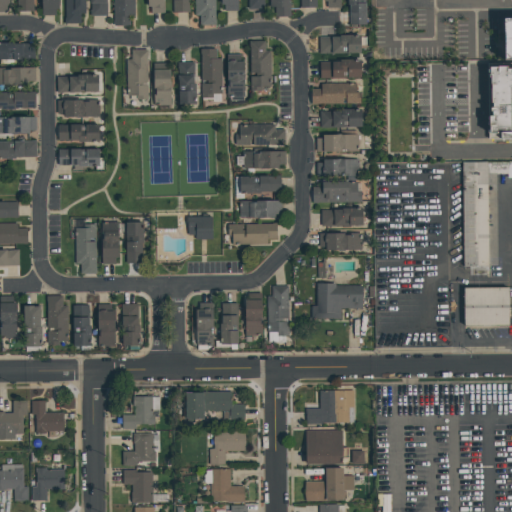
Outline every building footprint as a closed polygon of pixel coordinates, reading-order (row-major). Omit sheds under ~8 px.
[(0,0),(7,0),(8,9),(6,9),(6,13),(0,13),(0,0)] [(15,0),(31,0),(32,12),(16,12),(15,0)] [(41,0),(57,0),(57,16),(41,16),(41,0)] [(63,0),(84,0),(85,14),(80,14),(80,25),(64,25),(63,0)] [(89,0),(105,0),(105,16),(90,16),(89,0)] [(132,0),(133,16),(127,16),(128,26),(112,27),(112,0),(132,0)] [(146,0),(163,0),(163,14),(149,14),(149,9),(147,9),(146,0)] [(187,0),(188,13),(172,13),(171,0),(187,0)] [(214,0),(215,26),(198,26),(198,16),(194,16),(194,0),(214,0)] [(236,0),(237,12),(223,12),(223,6),(220,6),(219,0),(236,0)] [(263,0),(263,10),(247,10),(247,0),(263,0)] [(289,0),(289,17),(274,18),(273,7),(269,7),(269,0),(289,0)] [(314,0),(315,9),(299,9),(299,0),(314,0)] [(322,0),(339,0),(339,8),(326,8),(326,3),(322,3),(322,0)] [(346,0),(364,0),(364,25),(348,25),(348,7),(346,7),(346,0)] [(511,61),(501,62),(500,23),(511,22),(511,61)] [(317,38),(359,37),(359,55),(318,55),(317,38)] [(249,74),(248,42),(264,42),(264,52),(269,52),(270,88),(261,88),(261,91),(250,91),(249,77),(256,77),(256,74),(249,74)] [(22,59),(22,61),(0,61),(0,45),(32,45),(32,59),(22,59)] [(199,50),(216,50),(216,60),(220,60),(221,95),(211,95),(211,99),(200,99),(200,85),(207,85),(207,81),(200,81),(199,50)] [(125,60),(130,60),(130,51),(145,51),(146,101),(135,101),(135,97),(125,97),(125,60)] [(225,55),(240,55),(240,64),(243,64),(244,97),(227,97),(226,87),(227,87),(227,82),(225,82),(225,55)] [(317,63),(359,62),(359,79),(317,79),(317,63)] [(175,63),(191,63),(191,85),(193,85),(193,100),(191,100),(191,108),(176,108),(176,93),(182,93),(182,88),(175,88),(175,63)] [(165,64),(165,70),(168,70),(169,108),(153,108),(152,64),(165,64)] [(27,86),(0,86),(0,69),(34,69),(34,83),(27,83),(27,86)] [(486,72),(494,72),(494,71),(503,71),(503,74),(508,74),(508,71),(511,71),(511,145),(497,145),(497,140),(486,141),(486,130),(485,130),(485,121),(490,121),(489,117),(489,116),(487,116),(487,112),(489,112),(489,108),(487,108),(487,79),(486,79),(486,72)] [(54,78),(75,78),(75,76),(95,75),(96,95),(82,95),(82,94),(77,94),(77,95),(66,95),(66,92),(54,92),(54,78)] [(354,84),(355,94),(359,94),(359,104),(345,105),(345,99),(341,99),(341,105),(310,105),(310,90),(319,90),(319,85),(354,84)] [(0,112),(0,94),(34,94),(34,109),(22,109),(22,110),(14,110),(14,112),(0,112)] [(55,102),(96,101),(96,107),(98,107),(98,118),(62,119),(62,115),(56,115),(55,102)] [(318,113),(360,112),(360,129),(318,129),(318,113)] [(0,118),(35,118),(35,134),(28,134),(28,136),(0,136),(0,118)] [(238,126),(273,125),(273,130),(284,130),(284,146),(252,146),(252,139),(248,139),(248,147),(234,147),(234,135),(238,135),(238,126)] [(56,126),(96,126),(97,144),(75,144),(75,143),(56,143),(56,126)] [(321,137),(357,136),(357,152),(315,153),(315,140),(321,139),(321,137)] [(34,159),(14,160),(14,162),(0,162),(0,143),(34,143),(34,159)] [(56,151),(97,150),(97,168),(76,168),(76,166),(56,167),(56,151)] [(242,152),(284,151),(284,167),(277,167),(277,169),(242,170),(242,152)] [(315,163),(322,163),(321,161),(356,160),(356,178),(321,179),(321,177),(315,178),(315,163)] [(238,177),(278,176),(279,192),(267,193),(267,195),(238,195),(238,177)] [(356,182),(356,191),(360,191),(360,202),(311,204),(310,188),(320,188),(320,183),(356,182)] [(0,218),(0,201),(17,201),(17,218),(0,218)] [(488,266),(487,201),(474,201),(474,220),(463,220),(464,267),(488,266)] [(239,202),(279,202),(280,216),(273,216),(273,220),(239,220),(239,202)] [(319,211),(331,211),(340,211),(340,210),(361,210),(361,227),(319,227),(319,211)] [(185,218),(210,218),(210,240),(194,241),(194,236),(186,236),(185,218)] [(143,227),(143,247),(142,247),(142,263),(125,264),(125,222),(141,221),(141,227),(143,227)] [(117,222),(117,257),(115,257),(115,264),(101,264),(101,222),(117,222)] [(0,223),(16,223),(16,229),(25,229),(25,243),(0,243),(0,223)] [(74,224),(94,224),(95,275),(79,275),(79,264),(74,264),(74,224)] [(227,225),(240,225),(240,231),(244,231),(244,225),(275,225),(275,240),(266,240),(266,245),(231,246),(231,237),(227,237),(227,225)] [(324,253),(324,249),(317,250),(317,235),(359,234),(359,252),(324,253)] [(0,250),(17,250),(17,266),(2,266),(2,267),(0,267),(0,250)] [(340,308),(340,318),(315,318),(315,284),(334,283),(334,286),(362,286),(362,308),(340,308)] [(270,287),(286,286),(287,337),(277,338),(277,332),(267,333),(266,297),(271,296),(270,287)] [(463,326),(508,325),(507,287),(463,288),(463,326)] [(246,294),(260,294),(261,336),(244,336),(244,299),(246,299),(246,294)] [(0,296),(13,296),(13,303),(15,303),(16,338),(0,338),(0,296)] [(61,296),(61,305),(66,305),(66,342),(57,342),(58,346),(46,346),(46,296),(61,296)] [(121,302),(137,302),(137,325),(139,325),(139,344),(122,345),(121,302)] [(96,304),(110,303),(110,310),(113,309),(114,345),(97,346),(96,304)] [(198,304),(211,303),(212,346),(196,347),(195,309),(198,309),(198,304)] [(220,304),(236,303),(237,343),(221,344),(221,337),(219,338),(219,324),(221,323),(220,304)] [(23,306),(39,305),(39,325),(41,325),(41,347),(24,347),(23,306)] [(72,305),(88,305),(88,325),(89,325),(90,345),(72,345),(72,305)] [(318,390),(353,390),(353,422),(321,422),(321,424),(305,424),(305,408),(318,408),(318,390)] [(183,393),(230,391),(231,404),(243,404),(243,421),(183,422),(183,393)] [(131,397),(151,397),(151,415),(154,415),(154,424),(135,424),(135,429),(121,429),(121,415),(131,415),(131,397)] [(11,401),(25,400),(25,415),(21,416),(21,434),(13,434),(13,440),(0,440),(0,412),(2,412),(2,414),(11,413),(11,401)] [(30,401),(44,401),(44,413),(61,412),(62,431),(44,431),(44,434),(34,434),(34,415),(30,415),(30,401)] [(306,464),(342,464),(342,430),(305,431),(306,464)] [(132,433),(152,432),(152,461),(135,461),(135,466),(122,466),(121,451),(133,451),(132,433)] [(214,432),(243,432),(243,451),(224,452),(224,464),(207,465),(207,450),(214,450),(214,432)] [(0,465),(21,465),(21,469),(22,469),(22,487),(27,487),(27,501),(12,502),(12,490),(0,490),(0,465)] [(324,467),(342,467),(342,476),(352,475),(353,490),(342,490),(343,500),(304,500),(304,481),(324,480),(324,467)] [(35,468),(45,468),(45,470),(63,470),(63,489),(45,489),(45,500),(31,501),(31,487),(35,487),(35,468)] [(210,470),(229,469),(229,487),(243,487),(243,502),(210,502),(210,470)] [(121,470),(135,470),(135,472),(150,472),(151,502),(131,503),(131,485),(121,485),(121,470)]
